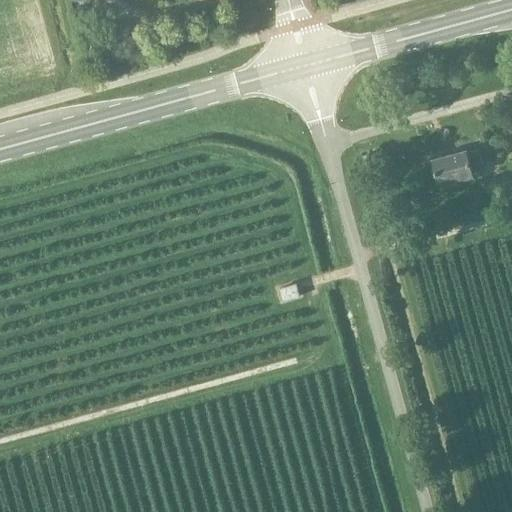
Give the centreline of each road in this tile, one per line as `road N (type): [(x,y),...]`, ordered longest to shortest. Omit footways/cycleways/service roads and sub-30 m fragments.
road 1 (unclassified): [(425,511),(305,67)]
road 2 (primary): [(0,149),(305,67)]
road 3 (primary): [(305,67),(511,10)]
